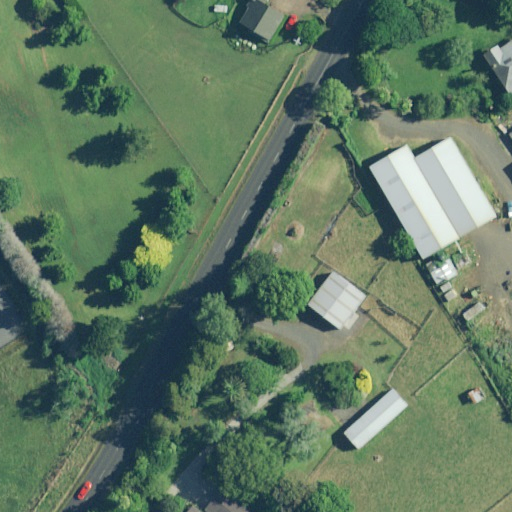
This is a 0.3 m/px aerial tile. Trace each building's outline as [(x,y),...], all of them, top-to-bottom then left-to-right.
[(285,16),(257,0),(255,0),(242,23),(271,40),(285,16)] [(511,41),(500,49),(499,47),(485,56),(511,98),(511,41)] [(496,217),(451,138),(415,158),(408,145),(370,167),(423,259),(496,217)] [(458,274),(450,261),(440,266),(436,259),(426,265),(438,286),(458,274)] [(366,296),(334,272),(309,306),(341,330),(366,296)] [(408,406),(393,389),(344,433),(359,450),(408,406)] [(479,389),(469,394),(475,405),(485,400),(479,389)] [(249,511),(251,510),(224,489),(205,511),(201,511),(193,506),(188,511),(249,511)]
